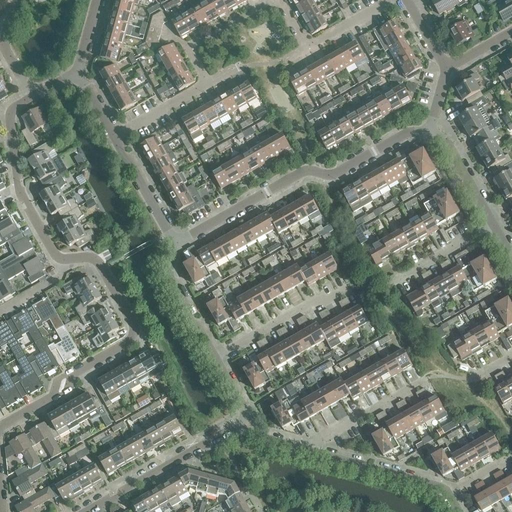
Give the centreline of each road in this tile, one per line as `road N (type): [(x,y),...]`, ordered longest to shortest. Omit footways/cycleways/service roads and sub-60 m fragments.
road 1 (residential): [(437,129),(406,132),(332,175),(304,171),(175,244)]
road 2 (residential): [(0,428),(56,394),(135,327),(97,259),(63,258)]
road 3 (residential): [(63,258),(18,189),(9,120),(33,97)]
road 4 (residential): [(248,420),(87,511)]
road 5 (residential): [(303,448),(446,494)]
road 6 (residential): [(214,358),(338,292)]
road 7 (residential): [(303,448),(417,381)]
road 8 (residential): [(175,244),(169,280),(214,358)]
road 9 (residential): [(175,244),(116,136)]
